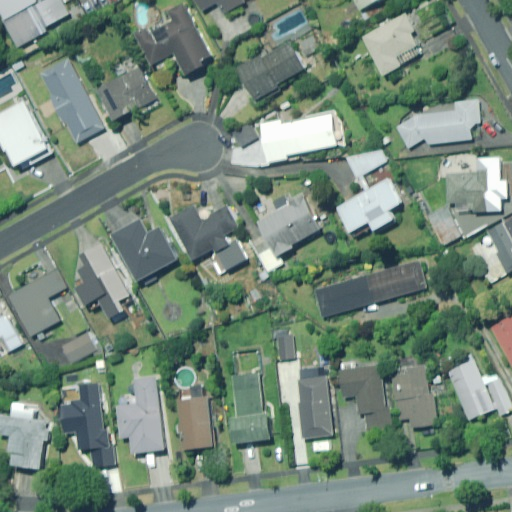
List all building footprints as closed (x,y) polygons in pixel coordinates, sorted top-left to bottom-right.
[(0,0),(0,12),(21,49),(75,19),(64,0),(0,0)] [(197,0),(206,13),(221,5),(227,16),(248,4),(244,0),(197,0)] [(358,0),(365,12),(386,0),(358,0)] [(218,64),(187,4),(173,12),(178,21),(157,32),(156,30),(142,38),(157,67),(179,56),(191,78),(218,64)] [(418,45),(425,41),(409,13),(363,39),(386,79),(425,57),(418,45)] [(309,71),(293,42),(242,71),(260,102),(284,89),(283,86),(309,71)] [(68,128),(70,127),(80,146),(107,130),(72,67),(45,83),(52,96),(51,97),(68,128)] [(178,85),(172,69),(157,76),(163,91),(178,85)] [(160,101),(147,75),(135,81),(132,76),(102,92),(118,123),(160,101)] [(482,127),(479,101),(456,104),(456,110),(428,113),(397,127),(408,151),(427,142),(430,146),(474,141),(473,128),(482,127)] [(0,139),(9,155),(11,154),(20,169),(53,150),(25,102),(0,116),(0,139)] [(339,148),(333,114),(263,126),(269,164),(290,161),(290,157),(339,148)] [(253,124),(235,134),(244,150),(262,139),(257,131),(253,124)] [(390,163),(382,148),(350,165),(358,180),(390,163)] [(503,183),(501,158),(480,160),(481,173),(448,176),(451,205),(471,204),(472,214),(505,212),(504,200),(511,199),(510,182),(503,183)] [(404,205),(391,181),(339,209),(353,234),(373,224),(377,232),(397,221),(392,212),(404,205)] [(325,231),(305,194),(277,210),(279,214),(261,224),(280,259),(297,249),(296,247),(325,231)] [(242,230),(230,208),(205,222),(197,207),(174,220),(198,263),(210,256),(221,277),(250,261),(238,239),(234,242),(231,236),(242,230)] [(153,236),(145,222),(117,237),(143,284),(182,262),(164,229),(153,236)] [(511,222),(491,233),(501,254),(499,255),(509,273),(511,271),(511,222)] [(134,297),(105,247),(87,257),(93,267),(83,273),(90,285),(80,291),(90,309),(103,301),(114,321),(130,313),(124,303),(134,297)] [(428,291),(420,263),(314,291),(322,319),(428,291)] [(68,290),(58,272),(11,298),(33,339),(61,323),(49,300),(68,290)] [(0,319),(0,347),(1,346),(7,355),(24,345),(7,315),(0,319)] [(511,320),(494,330),(511,363),(511,320)] [(98,351),(89,334),(63,348),(73,365),(98,351)] [(296,359),(293,335),(276,338),(280,362),(296,359)] [(484,379),(477,363),(451,375),(472,422),(500,410),(503,417),(511,413),(511,403),(498,373),(484,379)] [(386,409),(380,367),(341,372),(344,400),(357,398),(360,417),(367,416),(369,434),(394,431),(391,409),(386,409)] [(431,395),(428,368),(412,371),(413,376),(394,379),(400,422),(413,420),(414,430),(439,426),(435,395),(431,395)] [(264,416),(259,374),(234,378),(240,419),(233,419),(236,446),(273,442),(269,415),(264,416)] [(167,452),(159,378),(137,380),(140,406),(120,408),(124,440),(134,439),(136,455),(167,452)] [(334,438),(330,379),(299,381),(303,440),(334,438)] [(75,407),(65,408),(69,436),(79,435),(82,453),(94,451),(97,470),(117,466),(110,421),(107,422),(101,385),(84,388),(85,400),(74,402),(75,407)] [(217,448),(208,387),(178,391),(187,453),(217,448)] [(27,406),(16,405),(14,418),(3,417),(0,436),(15,438),(13,453),(18,454),(16,467),(44,471),(48,442),(52,442),(54,425),(25,421),(27,406)]
